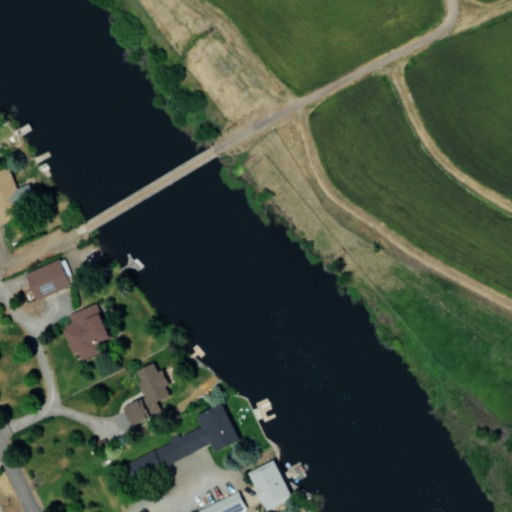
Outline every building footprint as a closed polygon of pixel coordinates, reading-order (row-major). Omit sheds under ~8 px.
[(14,189),(5,169),(0,170),(0,219),(33,206),(24,185),(14,189)] [(22,274),(31,301),(68,287),(63,275),(67,274),(61,259),(22,274)] [(105,339),(91,305),(65,316),(68,323),(57,327),(69,355),(74,352),(78,361),(95,354),(91,345),(105,339)] [(127,427),(158,413),(153,402),(165,396),(161,387),(165,385),(158,370),(154,372),(150,363),(130,373),(142,397),(118,408),(127,427)] [(236,441),(218,405),(192,417),(198,428),(133,459),(134,462),(124,467),(130,481),(207,444),(211,453),(236,441)] [(244,473),(262,511),(288,500),(270,461),(244,473)] [(238,511),(244,510),(235,493),(194,511),(238,511)]
